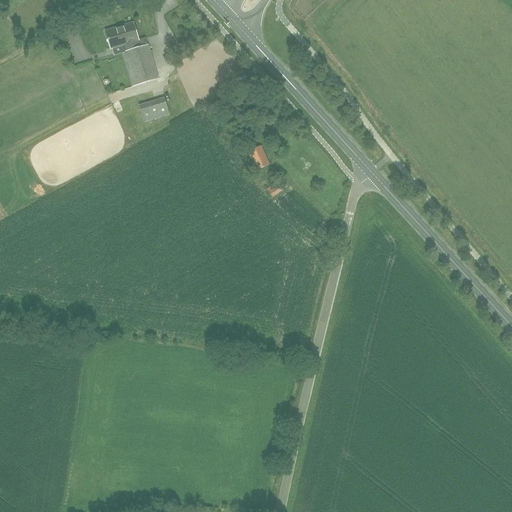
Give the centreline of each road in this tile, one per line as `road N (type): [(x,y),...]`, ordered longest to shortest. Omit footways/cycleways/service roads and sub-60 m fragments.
road 1 (unclassified): [(283,511),(349,216),(358,184),(372,172)]
road 2 (primary): [(511,326),(372,172)]
road 3 (primary): [(372,172),(232,19)]
